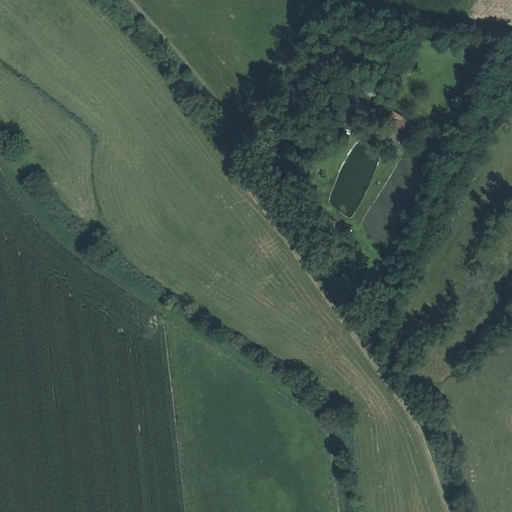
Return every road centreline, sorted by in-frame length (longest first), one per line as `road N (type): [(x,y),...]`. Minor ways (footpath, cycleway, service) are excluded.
road 1 (track): [(127,0),(254,151),(234,172),(417,428),(445,511)]
road 2 (track): [(511,33),(309,0)]
